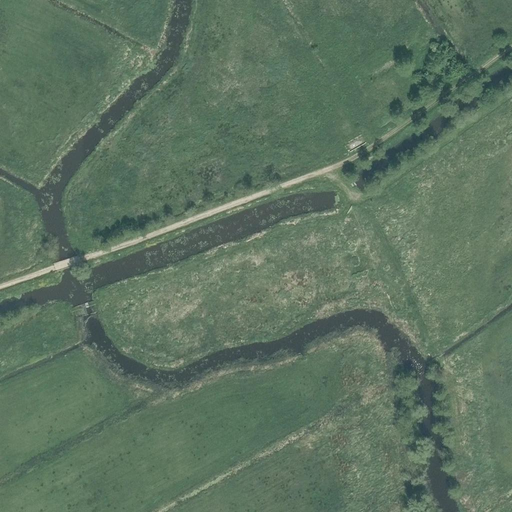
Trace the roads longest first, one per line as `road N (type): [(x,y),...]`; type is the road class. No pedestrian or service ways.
road 1 (track): [(0,286),(329,169),(511,45)]
road 2 (track): [(511,93),(366,198),(329,169)]
